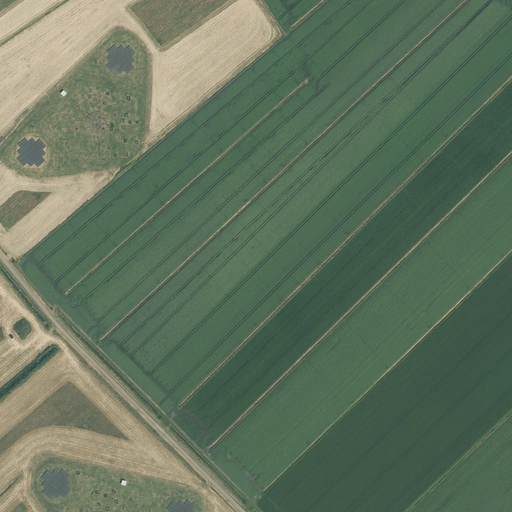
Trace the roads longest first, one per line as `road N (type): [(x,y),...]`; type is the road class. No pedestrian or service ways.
road 1 (track): [(0,149),(110,39),(137,46),(141,125),(128,145),(68,173),(16,166)]
road 2 (unclassified): [(242,511),(55,323),(0,256)]
road 3 (track): [(210,480),(184,492),(58,459),(40,465),(34,479),(50,511)]
